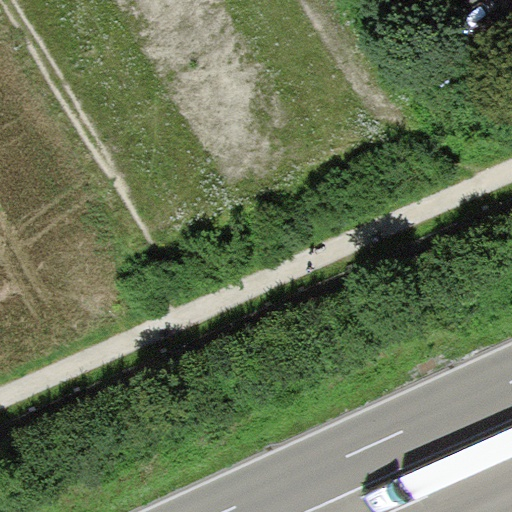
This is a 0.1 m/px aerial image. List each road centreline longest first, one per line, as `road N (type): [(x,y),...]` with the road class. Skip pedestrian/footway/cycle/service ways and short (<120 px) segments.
road 1 (track): [(511,140),(320,238),(0,376)]
road 2 (motorway): [(511,422),(328,511)]
road 3 (motorway): [(511,454),(371,511)]
